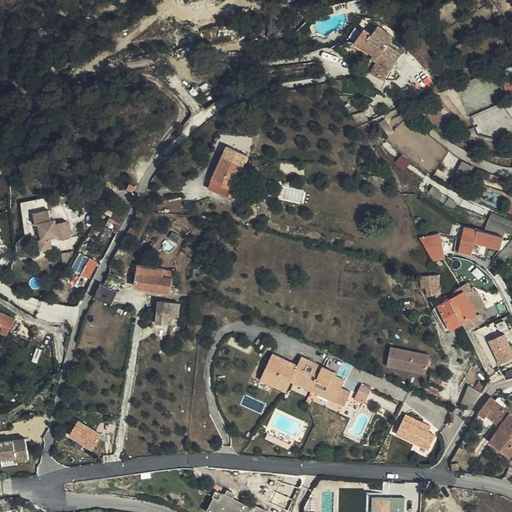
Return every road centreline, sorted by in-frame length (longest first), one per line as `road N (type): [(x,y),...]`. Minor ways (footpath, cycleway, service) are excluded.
road 1 (unclassified): [(511,492),(440,477),(186,459),(44,481)]
road 2 (residential): [(44,481),(78,315),(153,169)]
road 3 (residential): [(153,169),(158,144),(181,109),(134,69),(107,70),(0,134)]
road 4 (residential): [(153,169),(237,94),(330,76)]
road 5 (residential): [(159,511),(57,500),(44,481)]
